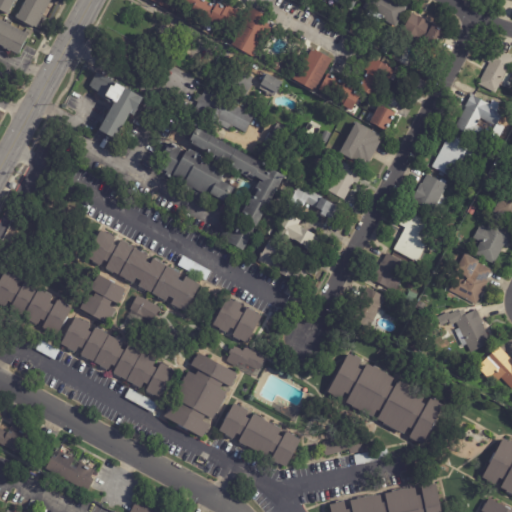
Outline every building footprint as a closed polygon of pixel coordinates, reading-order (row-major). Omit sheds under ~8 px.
[(0,0),(15,0),(8,15),(0,10),(0,0)] [(52,0),(37,29),(34,27),(33,28),(16,19),(26,0),(52,0)] [(202,0),(212,6),(213,4),(217,6),(218,3),(222,5),(221,7),(226,9),(228,6),(245,16),(250,7),(275,23),(254,59),(232,46),(238,37),(210,20),(207,25),(190,15),(192,11),(175,1),(175,0),(202,0)] [(300,4),(303,0),(305,0),(311,3),(308,8),(300,4)] [(357,0),(351,11),(331,0),(357,0)] [(393,0),(407,8),(396,27),(379,18),(378,21),(371,17),(373,14),(364,8),(368,0),(393,0)] [(419,18),(446,33),(435,51),(402,32),(413,14),(419,18)] [(0,21),(28,36),(18,55),(0,45),(0,21)] [(321,48),(318,52),(333,60),(315,92),(296,81),(312,51),(304,46),(307,40),(321,48)] [(497,49),(511,57),(511,64),(507,73),(511,75),(508,82),(504,80),(496,94),(479,84),(490,64),(488,63),(496,48),(497,49)] [(372,57),(392,70),(375,99),(359,89),(370,70),(365,67),(371,57),(372,57)] [(280,61),(290,66),(285,75),(271,67),(276,59),(280,61)] [(249,76),(253,78),(250,84),(253,85),(246,97),(227,87),(229,83),(224,80),(231,66),(249,76)] [(278,83),(273,92),(257,83),(263,72),(279,81),(278,83)] [(143,101),(134,117),(131,115),(116,142),(100,133),(115,105),(113,104),(114,103),(112,102),(111,104),(98,97),(100,93),(89,87),(97,73),(144,100),(143,101)] [(346,85),(354,90),(353,92),(361,97),(353,112),(344,107),(345,105),(320,91),(328,76),(346,85)] [(250,113),(241,130),(229,123),(226,128),(212,121),(212,122),(189,110),(194,100),(190,98),(194,91),(198,93),(201,87),(250,113)] [(477,140),(477,141),(455,129),(466,108),(465,107),(473,95),(505,112),(496,128),(481,120),(478,126),(483,129),(477,140)] [(396,114),(387,132),(371,123),(380,106),(396,114)] [(378,148),(370,164),(367,162),(364,167),(340,154),(357,123),(381,136),(378,141),(381,142),(378,148)] [(278,124),(288,130),(282,139),(272,133),(278,124)] [(257,230),(240,221),(247,208),(250,209),(251,207),(248,205),(252,198),(256,200),(260,192),(257,191),(260,184),(264,185),(265,183),(255,178),(253,182),(242,175),(243,172),(240,171),(239,174),(225,166),(220,175),(225,177),(222,183),(235,191),(229,203),(226,201),(225,204),(213,197),(210,203),(183,188),(184,186),(160,173),(168,158),(164,156),(171,144),(211,166),(210,169),(212,170),(218,159),(216,158),(214,160),(207,157),(208,155),(192,146),(193,144),(191,142),(198,130),(262,166),(260,170),(270,175),(272,171),(285,178),(257,230)] [(331,134),(327,143),(321,140),(325,131),(331,134)] [(269,134),(282,141),(277,148),(265,141),(269,134)] [(468,152),(453,179),(449,177),(448,180),(443,177),(444,175),(432,168),(450,135),(465,144),(463,148),(468,150),(468,152)] [(270,145),(278,149),(273,158),(266,154),(270,145)] [(360,180),(357,185),(354,183),(345,200),(329,192),(344,164),(363,174),(360,180)] [(448,186),(431,216),(411,205),(414,200),(413,199),(421,184),(423,185),(428,175),(440,182),(442,179),(448,182),(446,185),(448,186)] [(511,224),(493,214),(499,202),(492,199),(500,185),(507,189),(511,181),(511,224)] [(316,210),(307,204),(304,208),(301,207),(297,214),(287,209),(299,187),(311,193),(311,192),(323,198),(322,199),(343,211),(336,224),(322,216),(323,213),(316,210)] [(468,214),(472,207),(477,209),(473,216),(468,214)] [(435,232),(424,252),(416,248),(410,259),(394,251),(406,229),(395,223),(403,209),(429,223),(428,226),(436,230),(435,232)] [(300,227),(301,228),(301,229),(324,243),(316,255),(290,239),(278,260),(292,269),(294,266),(308,274),(305,278),(302,276),(297,285),(259,262),(267,248),(271,250),(284,229),(278,226),(285,213),(301,222),(299,226),(300,227)] [(511,237),(507,246),(505,246),(494,266),(475,255),(481,243),(474,239),(480,227),(487,232),(493,222),(511,232),(511,237)] [(256,231),(244,252),(220,239),(223,232),(227,234),(228,233),(235,236),(242,223),(256,231)] [(201,287),(186,314),(171,306),(174,301),(169,298),(167,303),(138,288),(141,283),(137,281),(134,286),(106,270),(109,265),(104,262),(101,267),(87,259),(102,232),(116,240),(113,246),(118,249),(121,243),(149,258),(146,264),(151,267),(154,261),(182,277),(179,282),(184,284),(187,279),(201,287)] [(392,257),(409,267),(394,293),(372,280),(382,263),(388,255),(392,257)] [(491,273),(487,281),(489,282),(477,306),(449,292),(456,278),(455,277),(466,256),(480,263),(479,264),(492,271),(491,273)] [(72,310),(58,337),(43,329),(46,324),(41,321),(38,327),(0,306),(0,282),(5,273),(53,299),(50,305),(55,307),(58,302),(72,310)] [(126,291),(119,306),(112,303),(110,308),(116,311),(108,328),(81,314),(89,297),(94,300),(96,294),(91,292),(98,277),(126,291)] [(361,298),(367,289),(386,299),(369,330),(350,319),(361,298)] [(410,292),(418,296),(415,304),(407,301),(410,292)] [(142,300),(160,310),(152,323),(141,317),(138,323),(127,317),(138,297),(142,300)] [(242,315),(245,316),(248,311),(262,318),(248,346),(233,338),(236,332),(231,330),(228,335),(214,327),(228,300),(243,308),(240,314),(242,315)] [(420,302),(428,306),(425,313),(416,309),(420,302)] [(477,311),(483,324),(482,325),(491,344),(471,353),(456,321),(477,311)] [(122,352),(125,353),(129,347),(157,363),(153,369),(158,372),(162,366),(177,374),(162,402),(147,393),(149,388),(145,385),(142,391),(114,375),(117,370),(112,367),(109,373),(81,357),(84,352),(79,349),(76,355),(61,347),(76,319),(91,327),(88,333),(93,336),(96,330),(124,345),(121,351),(122,352)] [(501,349),(511,360),(511,390),(501,379),(495,385),(489,379),(495,373),(485,363),(500,348),(501,349)] [(265,360),(259,371),(247,364),(245,367),(239,364),(237,367),(227,362),(231,356),(229,355),(231,351),(233,352),(235,349),(237,350),(237,349),(241,351),(241,352),(243,353),(246,349),(266,360),(265,360)] [(350,356),(362,362),(358,370),(363,373),(367,365),(394,380),(390,388),(394,390),(398,383),(426,397),(421,405),(426,408),(431,400),(445,407),(423,448),(409,440),(413,432),(408,429),(404,437),(377,422),(381,414),(377,412),(373,419),(346,405),(350,397),(344,394),(340,402),(327,396),(348,355),(350,356)] [(231,390),(223,386),(220,391),(228,395),(213,422),(206,418),(203,424),(210,428),(203,441),(164,420),(171,407),(188,374),(199,380),(202,374),(191,369),(198,356),(238,377),(231,390)] [(130,390),(158,406),(153,414),(125,399),(130,390)] [(248,413),(249,414),(246,420),(251,422),(254,417),(283,432),(279,438),(284,440),(287,435),(302,443),(287,471),(272,462),(275,457),(271,454),(267,460),(239,445),(242,439),(238,436),(234,442),(220,434),(235,406),(248,413)] [(0,427),(8,432),(9,430),(12,432),(15,426),(30,434),(27,440),(30,442),(29,443),(47,453),(41,465),(0,443),(0,427)] [(361,439),(364,453),(351,456),(350,452),(333,455),(331,446),(346,442),(346,440),(357,437),(358,440),(361,439)] [(511,445),(511,497),(500,491),(504,482),(498,479),(495,487),(482,481),(502,440),(511,445)] [(61,450),(75,458),(71,466),(76,469),(81,462),(95,470),(91,477),(95,479),(88,491),(46,468),(52,456),(56,458),(60,450),(61,450)] [(389,459),(389,460),(356,467),(354,457),(387,450),(389,459)] [(331,511),(330,507),(345,504),(346,511),(353,511),(351,503),(381,497),(383,505),(388,504),(386,496),(416,489),(418,498),(423,497),(422,489),(437,486),(442,511),(331,511)] [(158,505),(154,511),(161,511),(164,508),(171,511),(131,511),(136,502),(140,504),(144,497),(158,505)] [(511,511),(481,511),(489,499),(511,511)]
